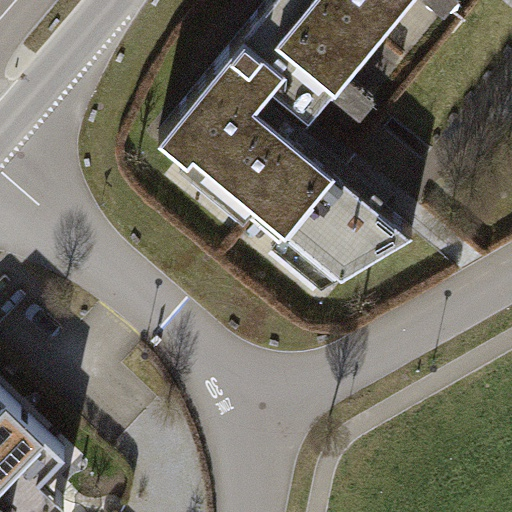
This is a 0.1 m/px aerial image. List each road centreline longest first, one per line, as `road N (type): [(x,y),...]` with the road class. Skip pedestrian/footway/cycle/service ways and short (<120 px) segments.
road 1 (residential): [(250,408),(195,342),(0,171)]
road 2 (residential): [(250,408),(326,378),(511,273)]
road 3 (secondary): [(0,140),(115,0)]
